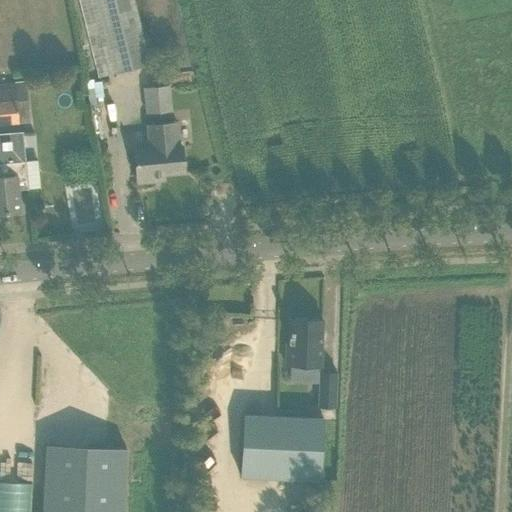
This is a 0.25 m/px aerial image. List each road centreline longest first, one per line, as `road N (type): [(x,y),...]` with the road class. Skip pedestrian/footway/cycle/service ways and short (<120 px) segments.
road 1 (tertiary): [(0,272),(511,233)]
road 2 (track): [(511,300),(498,511)]
